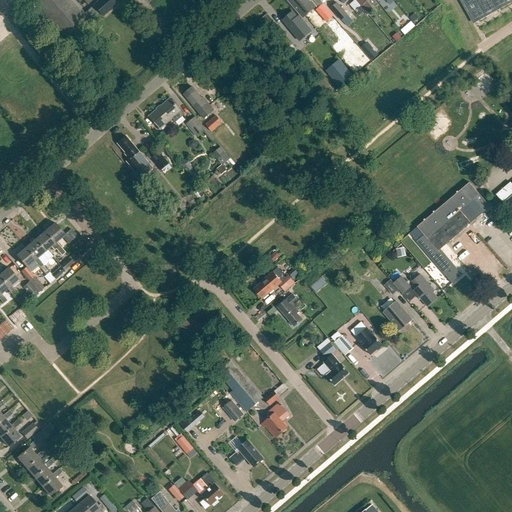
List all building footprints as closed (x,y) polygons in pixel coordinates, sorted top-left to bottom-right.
[(103,17),(117,5),(112,0),(99,0),(93,5),(94,6),(84,13),(73,0),(31,0),(64,39),(87,20),(89,23),(100,13),(103,17)] [(314,18),(307,10),(314,5),(309,0),(290,0),(289,1),(308,23),(314,18)] [(353,0),(351,0),(347,3),(353,11),(359,6),(353,0)] [(476,0),(462,0),(473,20),(485,14),(476,0)] [(491,0),(476,0),(485,14),(495,8),(491,0)] [(338,2),(331,8),(342,20),(349,15),(338,2)] [(316,10),(326,22),(333,16),(322,4),(316,10)] [(360,7),(355,11),(359,16),(364,11),(360,7)] [(293,12),(282,21),(288,27),(290,30),(297,39),(300,41),(305,37),(311,31),(299,16),(297,17),(293,12)] [(407,25),(411,30),(415,26),(411,22),(407,25)] [(396,33),(391,37),(395,42),(400,38),(396,33)] [(361,48),(372,60),(378,55),(366,43),(361,48)] [(339,61),(327,71),(340,87),(352,76),(339,61)] [(502,79),(498,83),(505,92),(510,88),(502,79)] [(187,98),(207,121),(217,113),(204,97),(202,99),(195,90),(187,98)] [(185,115),(182,111),(171,98),(160,107),(161,108),(158,110),(157,109),(149,117),(160,129),(172,119),(176,123),(185,115)] [(215,115),(205,124),(211,132),(222,123),(215,115)] [(204,129),(195,117),(186,124),(196,136),(204,129)] [(128,161),(135,170),(141,165),(146,161),(139,152),(126,136),(118,143),(126,153),(126,155),(130,159),(128,161)] [(221,147),(213,154),(222,165),(230,158),(221,147)] [(160,171),(168,164),(158,152),(150,158),(160,171)] [(185,160),(180,164),(187,172),(192,168),(185,160)] [(94,176),(104,188),(113,180),(101,166),(92,174),(94,176)] [(104,188),(94,176),(84,184),(96,198),(106,190),(104,188)] [(472,181),(478,187),(481,184),(476,178),(472,181)] [(503,203),(504,204),(511,213),(511,183),(511,184),(510,182),(496,194),(503,203)] [(469,183),(446,202),(467,227),(470,224),(472,226),(476,222),(475,220),(490,207),(469,183)] [(118,223),(132,211),(124,202),(110,214),(118,223)] [(424,235),(416,242),(452,284),(462,275),(440,249),(467,227),(446,202),(417,227),(424,235)] [(140,220),(132,211),(118,223),(126,232),(140,220)] [(126,232),(134,242),(148,229),(140,220),(126,232)] [(55,223),(45,231),(55,243),(56,242),(62,237),(68,244),(72,241),(66,234),(64,235),(55,223)] [(148,229),(134,242),(141,251),(156,239),(148,229)] [(45,231),(36,239),(46,251),(47,250),(53,245),(59,252),(62,249),(56,242),(55,243),(45,231)] [(36,259),(37,258),(43,253),(49,260),(53,257),(47,250),(46,251),(36,239),(26,247),(36,259)] [(34,261),(40,268),(43,265),(37,258),(36,259),(26,247),(16,255),(26,267),(34,261)] [(80,248),(69,257),(73,262),(84,254),(80,248)] [(275,252),(270,257),(274,262),(280,256),(275,252)] [(69,259),(60,266),(61,267),(64,270),(72,263),(69,259)] [(43,265),(40,268),(45,274),(49,271),(43,265)] [(8,267),(0,274),(0,277),(14,295),(17,293),(11,286),(18,280),(8,267)] [(26,267),(21,271),(39,293),(39,292),(44,288),(26,267)] [(61,267),(52,275),(56,279),(65,271),(64,270),(61,267)] [(337,279),(347,281),(349,273),(338,271),(337,279)] [(435,291),(425,280),(420,273),(412,280),(417,286),(413,289),(427,306),(437,298),(433,292),(435,291)] [(262,281),(254,289),(262,298),(274,288),(270,283),(274,279),(270,274),(262,281)] [(284,290),(294,282),(288,275),(278,283),(284,290)] [(0,299),(3,304),(7,301),(1,294),(7,289),(13,296),(14,295),(0,277),(0,299)] [(321,277),(310,287),(316,293),(327,284),(321,277)] [(395,283),(403,293),(411,287),(402,277),(395,283)] [(385,285),(392,294),(398,289),(391,280),(385,285)] [(38,293),(28,282),(22,288),(28,295),(26,297),(29,300),(38,293)] [(278,307),(294,326),(302,319),(297,313),(299,312),(293,305),(298,301),(292,294),(287,298),(288,298),(278,307)] [(397,302),(383,313),(399,331),(412,320),(397,302)] [(18,309),(13,313),(20,322),(25,318),(18,309)] [(20,322),(13,313),(9,317),(17,325),(20,322)] [(5,320),(2,323),(9,331),(13,328),(5,320)] [(177,330),(189,344),(199,335),(187,321),(177,330)] [(2,323),(0,324),(0,329),(4,335),(9,331),(2,323)] [(362,345),(370,354),(382,344),(374,335),(367,327),(356,336),(363,344),(362,345)] [(353,348),(342,335),(334,341),(345,355),(353,348)] [(320,351),(326,358),(336,350),(329,343),(320,351)] [(326,375),(335,385),(349,373),(340,363),(340,364),(332,355),(324,362),(331,371),(326,375)] [(217,372),(233,391),(230,393),(246,412),(263,398),(231,361),(217,372)] [(270,405),(279,398),(274,391),(265,399),(270,405)] [(245,414),(232,400),(223,408),(235,422),(245,414)] [(267,413),(271,418),(262,425),(264,427),(266,426),(275,437),(277,435),(287,427),(282,422),(290,415),(279,403),(271,409),(272,410),(267,413)] [(0,420),(0,436),(11,427),(10,425),(5,420),(12,414),(9,410),(2,416),(3,417),(0,420)] [(187,432),(192,427),(185,419),(180,423),(187,432)] [(0,436),(0,437),(8,447),(20,437),(13,429),(20,423),(17,420),(10,425),(11,427),(0,436)] [(27,438),(38,429),(33,422),(21,432),(27,438)] [(43,429),(47,433),(55,427),(51,422),(43,429)] [(186,454),(192,448),(180,435),(174,441),(186,454)] [(231,458),(237,465),(246,458),(254,467),(263,459),(252,446),(248,440),(238,449),(239,451),(231,458)] [(17,457),(25,467),(44,451),(43,450),(36,456),(31,450),(38,444),(35,441),(28,447),(28,448),(17,457)] [(25,467),(33,477),(52,461),(51,459),(44,465),(39,459),(46,454),(44,451),(25,467)] [(33,477),(41,486),(60,470),(59,469),(52,475),(47,469),(54,463),(52,461),(33,477)] [(41,486),(49,496),(61,486),(55,478),(62,472),(60,470),(41,486)] [(200,502),(205,508),(210,505),(222,494),(214,484),(216,482),(208,472),(200,478),(208,488),(201,494),(205,498),(200,502)] [(174,485),(178,489),(177,490),(186,500),(196,491),(187,480),(182,485),(179,481),(174,485)] [(83,487),(72,496),(78,503),(89,493),(83,487)] [(154,505),(160,511),(174,511),(157,492),(148,500),(153,506),(154,505)] [(103,511),(89,495),(69,511),(103,511)] [(100,501),(108,510),(113,506),(105,497),(100,501)] [(138,511),(140,511),(132,501),(122,509),(124,511),(138,511)]
